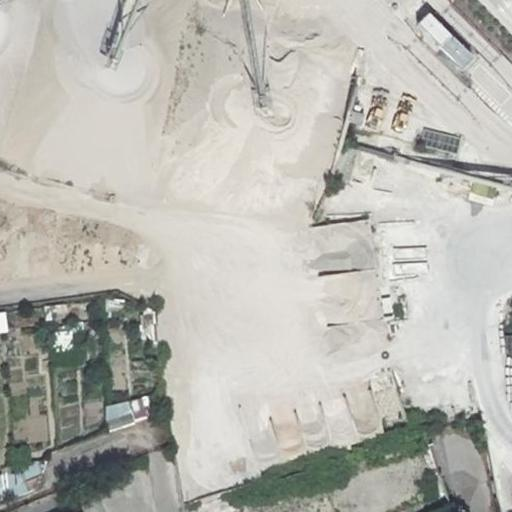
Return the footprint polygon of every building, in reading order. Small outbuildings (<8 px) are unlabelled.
[(470,58),(425,14),(415,24),(460,69),(470,58)] [(432,131),(427,142),(449,151),(454,140),(432,131)] [(315,275),(320,326),(381,320),(375,259),(372,259),(368,220),(312,226),(315,256),(347,252),(349,272),(315,275)] [(502,337),(503,355),(511,355),(511,337),(502,337)] [(373,394),(355,394),(356,424),(374,423),(373,394)] [(104,420),(108,432),(133,424),(129,413),(104,420)] [(410,451),(406,441),(369,452),(373,463),(410,451)] [(351,468),(346,457),(322,466),(326,477),(351,468)] [(309,483),(326,477),(322,466),(304,471),(309,483)] [(186,511),(239,511),(234,492),(185,507),(186,511)]
